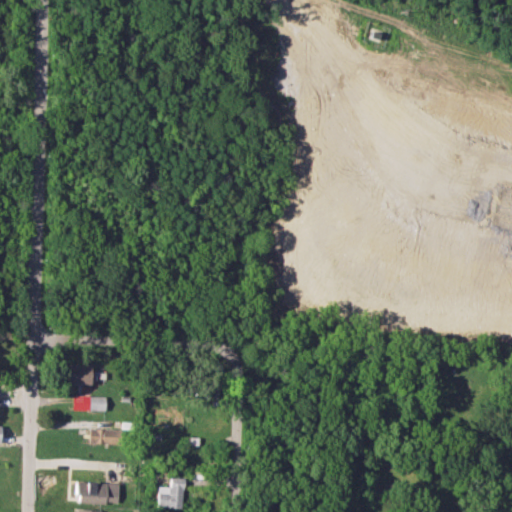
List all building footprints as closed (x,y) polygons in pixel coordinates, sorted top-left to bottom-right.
[(66,383),(88,384),(89,364),(66,364),(66,383)] [(103,395),(70,394),(69,409),(103,410),(103,395)] [(119,440),(119,429),(87,427),(87,442),(116,444),(116,440),(119,440)] [(156,486),(155,507),(181,507),(181,477),(168,477),(168,486),(156,486)] [(116,503),(117,482),(76,480),(75,502),(116,503)]
